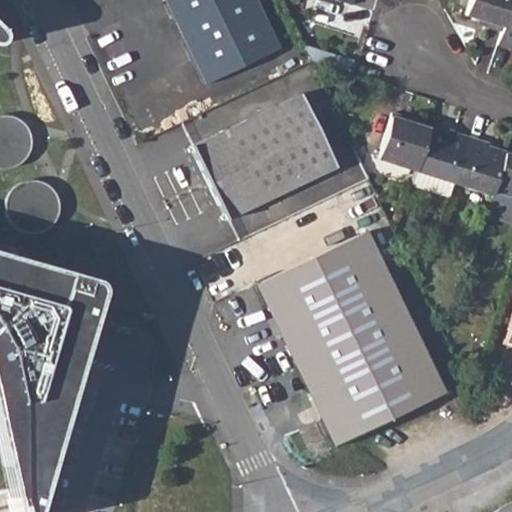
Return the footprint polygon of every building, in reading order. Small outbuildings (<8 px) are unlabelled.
[(165,0),(205,84),(276,50),(251,0),(165,0)] [(480,25),(500,32),(510,0),(469,0),(465,16),(482,22),(480,25)] [(511,0),(510,0),(500,32),(496,46),(511,50),(511,0)] [(298,96),(190,148),(224,220),(333,168),(298,96)] [(32,154),(35,141),(34,131),(29,123),(17,115),(8,113),(0,114),(0,166),(8,168),(17,167),(25,162),(32,154)] [(376,158),(414,170),(427,130),(410,125),(411,120),(390,114),(376,158)] [(414,170),(410,187),(447,199),(453,182),(466,137),(446,131),(444,136),(427,130),(414,170)] [(466,137),(453,182),(490,194),(503,154),(484,148),(485,144),(466,137)] [(490,194),(484,213),(511,222),(511,156),(503,154),(490,194)] [(62,216),(63,207),(62,197),(57,189),(45,181),(36,179),(27,181),(15,189),(10,197),(9,207),(12,220),(18,228),(27,232),(36,234),(45,232),(57,224),(62,216)] [(334,246),(253,285),(292,366),(402,314),(377,260),(364,232),(334,246)] [(0,497),(10,495),(14,511),(39,511),(101,296),(101,288),(94,282),(0,255),(0,497)] [(402,314),(292,366),(333,449),(442,396),(402,314)] [(511,511),(511,501),(493,511),(511,511)]
